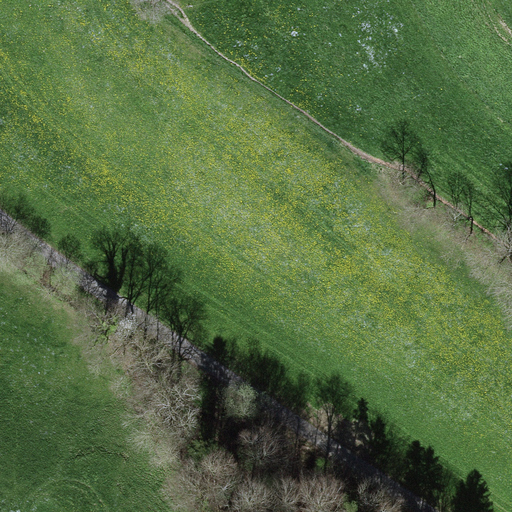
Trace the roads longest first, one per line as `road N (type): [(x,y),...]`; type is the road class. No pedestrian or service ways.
road 1 (unclassified): [(0,218),(425,511)]
road 2 (track): [(511,247),(347,139),(161,0)]
